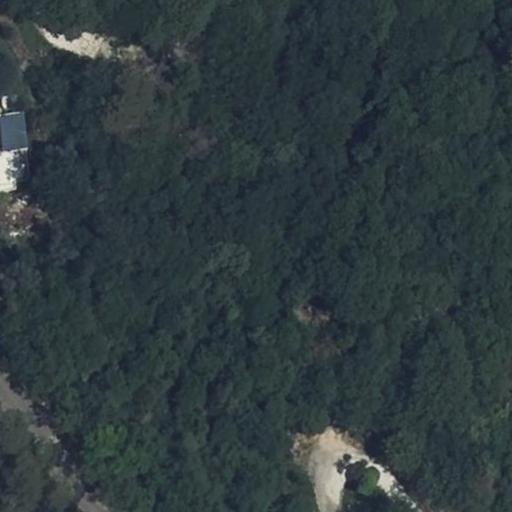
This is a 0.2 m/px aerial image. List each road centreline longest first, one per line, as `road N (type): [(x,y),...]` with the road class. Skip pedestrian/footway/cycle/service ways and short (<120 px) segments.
road 1 (track): [(104,511),(75,488),(0,376)]
road 2 (track): [(420,511),(385,472),(352,460),(334,490),(340,511)]
